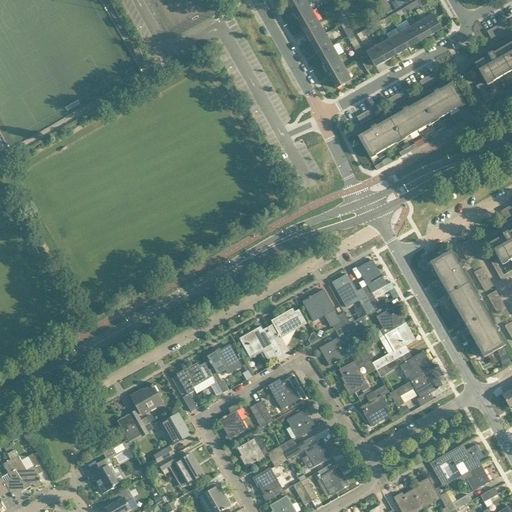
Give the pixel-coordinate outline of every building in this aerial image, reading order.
[(290,9),(304,0),(286,0),(289,4),(287,5),(290,9)] [(312,11),(306,0),(304,0),(290,9),(292,13),(293,12),(298,19),(312,11)] [(386,0),(381,3),(388,14),(392,11),(386,0)] [(399,0),(397,0),(392,3),(395,9),(402,5),(399,0)] [(418,0),(412,4),(415,9),(421,5),(418,0)] [(334,13),(339,11),(336,4),(331,7),(334,13)] [(408,12),(415,9),(412,4),(405,7),(408,12)] [(319,22),(312,11),(298,19),(302,26),(300,27),(303,32),(319,22)] [(339,11),(334,13),(338,20),(343,17),(339,11)] [(397,12),(390,16),(393,21),(399,17),(397,12)] [(433,15),(422,21),(430,35),(441,29),(433,15)] [(386,25),(393,21),(390,16),(384,20),(386,25)] [(419,42),(430,35),(422,21),(411,27),(419,42)] [(306,35),(311,42),(326,34),(319,22),(303,32),(305,36),(306,35)] [(371,34),(382,27),(379,22),(368,29),(371,34)] [(506,26),(504,22),(487,32),(488,32),(494,42),(494,43),(510,33),(509,33),(506,27),(506,26)] [(349,27),(344,30),(348,37),(352,34),(349,27)] [(411,27),(400,34),(408,48),(419,42),(411,27)] [(364,37),(371,34),(368,29),(362,32),(364,37)] [(332,45),(326,34),(311,42),(315,50),(313,50),(316,55),(332,45)] [(356,40),(352,34),(348,37),(351,43),(356,40)] [(397,54),(408,48),(400,34),(389,40),(397,54)] [(378,46),(386,61),(397,54),(389,40),(378,46)] [(319,58),(324,65),(339,57),(332,45),(316,55),(318,59),(319,58)] [(363,52),(359,45),(354,48),(358,55),(363,52)] [(487,85),(511,70),(511,55),(506,45),(493,53),(493,52),(488,55),(488,56),(475,63),(487,85)] [(375,67),(386,61),(378,46),(367,52),(375,67)] [(345,68),(339,57),(324,65),(328,73),(326,73),(329,78),(345,68)] [(367,71),(372,68),(366,57),(360,60),(367,71)] [(352,80),(347,71),(345,68),(329,78),(331,82),(333,81),(337,89),(352,80)] [(424,89),(438,81),(441,79),(440,79),(436,73),(437,72),(420,81),(420,82),(421,81),(425,88),(424,89)] [(421,100),(433,122),(465,104),(453,82),(439,90),(439,89),(434,92),(434,93),(421,100)] [(485,88),(482,83),(477,86),(479,91),(481,90),(486,97),(483,99),(489,95),(485,88)] [(406,90),(405,90),(389,99),(389,100),(390,99),(393,106),(393,107),(410,97),(409,97),(405,90),(406,90)] [(483,99),(486,102),(501,94),(499,90),(489,95),(483,99)] [(407,107),(402,110),(403,111),(390,118),(402,140),(433,122),(421,100),(408,108),(407,107)] [(361,125),(375,117),(378,115),(377,115),(373,108),(374,108),(357,117),(358,117),(362,124),(361,124),(361,125)] [(465,121),(472,117),(470,113),(463,117),(465,121)] [(358,136),(370,158),(402,140),(390,118),(376,126),(376,125),(371,128),(371,129),(358,136)] [(407,149),(409,152),(417,148),(415,144),(407,149)] [(400,153),(402,157),(409,152),(407,149),(400,153)] [(375,167),(376,168),(377,171),(385,166),(383,162),(375,167)] [(509,222),(511,219),(511,205),(502,211),(509,222)] [(503,235),(490,243),(502,265),(511,259),(511,230),(508,232),(508,231),(503,234),(503,235)] [(468,241),(459,246),(468,261),(476,256),(468,241)] [(459,264),(452,250),(430,262),(448,294),(470,282),(462,269),(463,268),(460,263),(459,264)] [(367,286),(363,288),(375,310),(380,307),(372,293),(386,285),(387,285),(383,278),(384,277),(384,276),(380,278),(378,275),(380,273),(373,260),(358,268),(367,286)] [(495,261),(492,263),(502,281),(511,275),(511,270),(504,275),(495,261)] [(493,286),(483,268),(474,273),(475,273),(475,272),(483,287),(485,291),(493,286)] [(347,274),(332,283),(337,291),(347,308),(359,301),(367,314),(375,310),(363,288),(357,291),(347,274)] [(488,314),(487,312),(480,300),(481,300),(478,295),(477,296),(470,282),(448,294),(466,326),(488,314)] [(303,302),(302,302),(307,311),(313,320),(325,313),(333,326),(335,330),(349,322),(344,313),(338,317),(334,311),(335,310),(329,299),(324,290),(323,290),(324,291),(315,296),(314,296),(315,298),(313,300),(311,296),(309,297),(309,299),(303,302)] [(498,314),(507,309),(496,291),(488,296),(489,296),(496,310),(498,314)] [(388,310),(380,315),(386,327),(381,330),(384,335),(385,335),(402,325),(399,321),(404,318),(397,305),(388,310)] [(276,341),(277,342),(283,354),(289,351),(282,338),(307,324),(299,310),(295,312),(293,309),(282,315),(282,316),(272,322),(272,321),(271,321),(273,324),(268,327),(276,341)] [(488,314),(466,326),(484,358),(506,345),(498,332),(499,331),(496,326),(495,327),(488,314)] [(354,331),(366,324),(362,317),(350,324),(354,331)] [(353,328),(349,322),(335,330),(338,336),(343,333),(353,328)] [(388,354),(373,363),(376,369),(377,370),(399,357),(396,351),(405,346),(407,345),(415,340),(408,327),(407,328),(404,324),(402,325),(385,335),(388,340),(394,351),(388,354)] [(277,342),(276,341),(270,344),(261,327),(240,339),(250,356),(270,345),(277,358),(283,354),(277,342)] [(354,353),(350,345),(344,335),(339,337),(320,348),(325,357),(326,356),(331,365),(334,363),(335,364),(337,363),(337,362),(347,356),(348,356),(354,353)] [(216,352),(208,357),(210,361),(209,361),(211,364),(212,364),(214,368),(209,371),(213,376),(212,376),(216,382),(222,394),(229,390),(223,380),(222,380),(221,379),(218,375),(226,370),(228,374),(242,367),(230,346),(221,350),(217,353),(216,352)] [(389,373),(400,366),(407,379),(409,377),(411,381),(417,378),(429,372),(426,367),(431,364),(424,352),(407,361),(407,362),(403,364),(399,357),(377,370),(381,377),(389,373)] [(367,354),(339,370),(343,377),(341,378),(345,384),(347,388),(346,389),(350,396),(355,393),(361,390),(364,394),(358,397),(359,400),(366,396),(373,392),(369,385),(368,386),(359,369),(365,366),(372,362),(371,360),(367,354)] [(199,366),(198,363),(184,371),(184,370),(176,374),(188,395),(189,394),(195,391),(193,387),(206,380),(207,380),(207,379),(212,376),(213,376),(209,371),(205,363),(199,366)] [(429,372),(417,378),(411,381),(390,393),(398,407),(404,403),(400,397),(413,390),(412,388),(414,387),(421,398),(417,400),(421,407),(432,401),(428,394),(438,389),(440,388),(443,386),(439,379),(437,381),(433,375),(431,376),(429,372)] [(269,386),(282,409),(299,399),(295,392),(295,393),(288,381),(284,384),(284,383),(282,384),(280,380),(269,386)] [(131,397),(141,415),(156,407),(155,405),(162,401),(153,385),(151,386),(151,387),(144,392),(144,393),(141,395),(139,393),(131,397)] [(370,402),(361,408),(362,411),(364,414),(371,426),(389,415),(384,407),(387,405),(382,396),(389,392),(385,385),(373,392),(366,396),(370,402)] [(511,406),(511,389),(502,395),(510,408),(511,406)] [(188,395),(183,398),(191,412),(198,408),(189,394),(188,395)] [(262,401),(257,404),(268,424),(273,420),(262,401)] [(232,414),(227,416),(226,416),(223,417),(223,418),(219,421),(224,429),(226,428),(228,432),(226,432),(230,439),(247,429),(237,411),(241,409),(238,403),(229,409),(232,414)] [(268,424),(257,404),(250,408),(262,428),(268,424)] [(405,406),(400,409),(403,416),(409,413),(405,406)] [(145,418),(141,420),(141,419),(136,411),(130,414),(132,419),(138,430),(144,426),(145,426),(148,424),(145,418)] [(310,421),(308,418),(304,411),(288,420),(298,438),(316,428),(311,420),(310,421)] [(171,445),(175,443),(189,435),(178,415),(161,425),(172,444),(171,445)] [(132,419),(120,426),(122,429),(126,437),(138,430),(132,419)] [(148,432),(145,426),(144,426),(138,430),(141,434),(143,437),(149,433),(148,432)] [(141,434),(138,430),(126,437),(128,440),(130,443),(129,440),(141,434)] [(254,439),(238,448),(240,452),(242,456),(244,459),(242,460),(246,468),(255,463),(264,457),(268,455),(271,460),(284,453),(280,445),(268,452),(259,436),(254,439)] [(297,445),(293,438),(280,445),(284,453),(297,445)] [(297,445),(284,453),(288,460),(305,450),(315,467),(333,457),(328,449),(326,449),(324,446),(326,445),(322,438),(312,444),(309,439),(297,446),(297,445)] [(11,443),(4,447),(7,453),(14,448),(11,443)] [(445,455),(436,460),(440,466),(448,462),(452,459),(454,461),(456,466),(463,462),(464,463),(469,472),(481,465),(478,460),(484,457),(477,445),(466,451),(463,444),(445,455)] [(174,455),(169,447),(159,453),(154,456),(158,464),(170,457),(174,455)] [(103,454),(106,459),(115,453),(113,449),(103,454)] [(11,460),(27,489),(34,485),(35,487),(37,488),(39,487),(41,485),(41,483),(40,481),(42,480),(38,475),(43,472),(33,454),(28,457),(34,466),(27,470),(15,450),(8,454),(11,460)] [(275,467),(288,460),(284,453),(271,460),(275,467)] [(174,464),(171,466),(183,487),(187,485),(188,484),(189,483),(195,480),(203,475),(191,454),(186,457),(176,463),(174,464)] [(159,463),(158,464),(160,467),(162,471),(163,471),(167,468),(169,467),(171,466),(174,464),(171,457),(159,463)] [(2,478),(0,478),(0,485),(5,495),(10,492),(13,497),(14,496),(16,498),(18,499),(20,498),(22,497),(22,494),(21,492),(27,489),(11,460),(3,464),(8,473),(12,479),(5,483),(2,478)] [(104,494),(119,485),(105,460),(87,470),(88,471),(90,470),(95,480),(94,481),(94,482),(96,481),(104,494)] [(491,482),(481,465),(469,472),(464,474),(466,479),(474,491),(482,487),(491,482)] [(318,472),(331,495),(344,488),(345,488),(346,487),(349,485),(338,467),(330,472),(327,467),(318,472)] [(266,502),(284,491),(271,468),(252,478),(256,485),(258,484),(264,495),(262,496),(266,502)] [(419,486),(413,490),(421,504),(422,506),(440,496),(441,499),(446,508),(442,510),(443,511),(451,511),(456,509),(453,503),(446,492),(443,486),(442,485),(435,489),(434,486),(429,478),(421,482),(422,485),(419,486)] [(306,479),(301,482),(312,500),(317,497),(306,479)] [(301,482),(294,486),(305,505),(312,500),(301,482)] [(204,495),(202,495),(211,511),(219,511),(222,510),(223,511),(225,510),(225,509),(230,506),(219,486),(213,489),(204,495)] [(128,488),(122,492),(114,497),(117,502),(105,509),(106,511),(126,511),(131,510),(130,507),(133,505),(134,502),(132,499),(133,498),(128,488)] [(484,502),(498,494),(494,488),(481,495),(484,502)] [(402,493),(394,498),(402,511),(401,511),(411,511),(422,506),(421,504),(413,490),(403,495),(402,493)] [(159,494),(152,498),(156,504),(163,500),(159,494)] [(465,504),(471,501),(468,495),(453,503),(456,509),(465,504)] [(296,511),(287,496),(279,501),(271,506),(274,511),(296,511)] [(172,502),(170,503),(166,506),(169,511),(170,511),(176,509),(172,502)]
